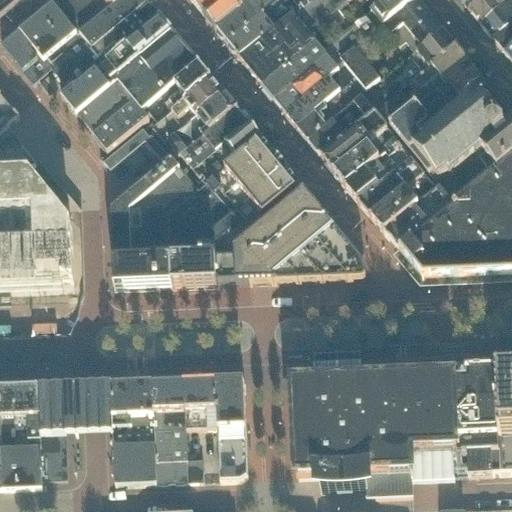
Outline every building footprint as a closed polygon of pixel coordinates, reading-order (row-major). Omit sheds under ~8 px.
[(25,4),(29,0),(0,0),(0,24),(1,24),(14,12),(14,11),(24,3),(25,4)] [(66,0),(55,10),(81,40),(129,0),(66,0)] [(94,55),(123,31),(150,9),(142,0),(129,0),(81,40),(91,51),(94,55)] [(188,0),(205,20),(228,0),(188,0)] [(217,34),(258,0),(228,0),(205,20),(217,34)] [(287,8),(296,0),(258,0),(217,34),(229,49),(268,16),(283,4),(287,8)] [(312,38),(314,36),(342,13),(358,0),(303,0),(292,10),(297,16),(295,18),(312,38)] [(337,69),(340,67),(356,53),(385,30),(419,3),(416,0),(393,0),(326,55),(330,60),(337,69)] [(373,0),(379,7),(387,0),(358,0),(342,13),(349,20),(373,0)] [(485,0),(459,0),(469,13),(485,0)] [(482,28),(505,10),(511,3),(511,0),(485,0),(469,13),(482,28)] [(416,57),(444,34),(419,3),(385,30),(402,51),(407,46),(416,57)] [(494,43),(511,28),(511,3),(505,10),(482,28),(494,43)] [(295,18),(287,8),(283,4),(268,16),(229,49),(240,63),(272,37),(279,30),(295,18)] [(162,22),(161,22),(150,9),(123,31),(94,55),(106,69),(108,67),(162,23),(162,22)] [(81,40),(55,10),(39,23),(70,61),(53,75),(58,80),(58,81),(65,90),(66,89),(70,86),(75,92),(77,94),(92,83),(105,72),(106,71),(105,70),(106,69),(94,55),(91,51),(81,40)] [(264,92),(312,52),(319,47),(312,38),(295,18),(279,30),(272,37),(240,63),(264,92)] [(53,75),(70,61),(39,23),(22,37),(43,62),(53,75)] [(117,83),(119,81),(173,37),(174,36),(162,23),(108,67),(106,69),(117,83)] [(511,28),(494,43),(507,58),(511,53),(511,28)] [(432,71),(457,50),(444,34),(416,57),(389,79),(396,86),(425,63),(432,71)] [(53,75),(43,62),(22,37),(7,49),(5,51),(4,52),(35,90),(53,75)] [(147,114),(201,69),(188,54),(185,51),(173,37),(119,81),(117,83),(120,87),(121,88),(129,98),(131,100),(136,107),(144,116),(147,114)] [(330,60),(326,55),(319,47),(312,52),(264,92),(275,105),(330,60)] [(457,51),(458,50),(458,49),(457,50),(432,71),(415,84),(421,92),(439,78),(445,85),(470,65),(470,64),(469,65),(457,51)] [(382,85),(361,59),(356,53),(340,67),(337,69),(341,74),(350,85),(356,80),(368,96),(375,90),(382,85)] [(341,74),(337,69),(330,60),(275,105),(287,119),(341,74)] [(391,130),(435,184),(449,173),(453,179),(455,177),(453,175),(476,156),(475,155),(507,128),(503,123),(504,121),(503,119),(501,120),(500,120),(494,113),(494,112),(494,111),(493,111),(492,111),(486,103),(487,102),(486,99),(484,101),(479,94),(488,87),(470,66),(471,65),(470,65),(445,85),(435,93),(438,97),(441,94),(445,98),(454,90),(462,99),(434,123),(429,123),(417,109),(406,117),(391,130)] [(80,122),(118,90),(117,90),(120,87),(117,83),(106,69),(105,70),(106,71),(105,72),(92,83),(77,94),(75,92),(63,101),(80,122)] [(160,129),(213,85),(201,69),(147,114),(153,121),(160,129)] [(298,133),(330,106),(335,102),(339,99),(352,88),(350,85),(341,74),(287,119),(298,133)] [(50,99),(62,89),(53,79),(42,88),(50,99)] [(190,130),(226,99),(213,85),(160,129),(155,133),(168,149),(171,146),(177,140),(190,130)] [(129,98),(121,88),(120,87),(117,90),(118,90),(80,122),(95,141),(136,107),(131,100),(129,98)] [(309,146),(338,122),(343,119),(364,101),(352,88),(339,99),(335,102),(330,106),(298,133),(309,146)] [(368,96),(365,98),(367,100),(379,114),(388,106),(375,90),(368,96)] [(180,164),(183,162),(183,161),(239,115),(238,115),(226,99),(190,130),(177,140),(171,146),(178,155),(175,157),(180,164)] [(321,160),(346,139),(375,115),(364,101),(343,119),(338,122),(309,146),(321,160)] [(388,106),(379,114),(391,130),(406,117),(393,102),(388,106)] [(0,116),(10,128),(22,119),(11,106),(0,115),(0,116)] [(150,123),(144,116),(136,107),(95,141),(109,157),(150,123)] [(251,130),(239,115),(183,161),(183,162),(195,176),(213,161),(251,130)] [(335,178),(364,153),(389,133),(376,118),(323,163),(335,178)] [(475,155),(476,156),(482,151),(488,157),(481,163),(492,176),(511,160),(511,124),(507,128),(475,155)] [(208,191),(263,144),(257,137),(251,130),(213,161),(195,176),(208,191)] [(145,133),(137,140),(143,148),(147,145),(146,145),(151,141),(145,133)] [(137,140),(129,147),(135,155),(143,148),(137,140)] [(151,141),(146,145),(147,145),(155,155),(161,149),(153,140),(151,141)] [(346,191),(347,192),(400,148),(394,140),(370,160),(364,153),(335,178),(336,178),(347,191),(346,191)] [(303,192),(263,144),(208,191),(232,221),(217,233),(218,259),(303,192)] [(129,147),(121,153),(128,161),(135,155),(129,147)] [(366,177),(347,192),(348,193),(353,196),(357,201),(359,206),(360,207),(360,208),(389,183),(397,177),(413,164),(400,148),(366,177)] [(161,149),(155,155),(163,164),(169,159),(161,149)] [(121,153),(113,159),(120,167),(128,161),(121,153)] [(113,159),(105,166),(112,174),(120,167),(113,159)] [(511,160),(492,176),(492,177),(456,206),(458,208),(440,223),(403,255),(414,268),(442,280),(491,278),(488,208),(511,207),(511,160)] [(373,223),(425,179),(413,164),(389,183),(360,208),(373,223)] [(201,197),(184,177),(173,165),(159,177),(132,199),(113,214),(116,295),(159,293),(159,292),(159,288),(172,287),(172,292),(173,292),(171,223),(201,197)] [(0,179),(0,299),(76,296),(73,229),(31,178),(0,179)] [(425,179),(373,223),(386,238),(425,206),(438,195),(425,179)] [(217,233),(232,221),(208,191),(201,197),(171,223),(173,292),(174,292),(217,290),(217,291),(219,291),(218,288),(218,287),(218,284),(218,259),(217,233)] [(318,212),(303,192),(218,259),(218,284),(218,287),(218,288),(219,291),(236,290),(249,289),(260,289),(351,285),(353,285),(354,285),(356,285),(357,284),(359,284),(360,283),(361,282),(362,281),(363,280),(364,280),(364,279),(364,278),(365,277),(365,275),(366,274),(366,272),(365,270),(363,265),(360,262),(331,227),(327,222),(322,215),(320,213),(320,214),(318,212)] [(403,255),(440,223),(425,206),(386,238),(401,255),(401,254),(402,256),(403,255)] [(511,207),(488,208),(491,278),(511,277),(511,207)] [(316,391),(295,392),(299,483),(323,482),(324,496),(368,495),(368,503),(414,501),(413,473),(454,471),(454,459),(458,459),(458,457),(455,387),(455,385),(367,389),(366,364),(315,366),(316,391)] [(499,375),(498,375),(501,456),(502,479),(503,479),(511,478),(511,374),(499,375)] [(460,387),(455,387),(458,457),(469,456),(470,480),(494,479),(493,456),(501,456),(498,375),(464,377),(464,379),(459,379),(460,387)] [(220,434),(218,387),(218,386),(186,388),(187,435),(220,434)] [(249,481),(247,430),(246,386),(218,387),(220,434),(222,486),(243,485),(249,481)] [(158,489),(190,487),(189,476),(189,465),(187,435),(186,388),(154,389),(158,489)] [(117,490),(158,489),(154,389),(153,389),(153,391),(149,391),(149,389),(127,390),(123,393),(115,393),(115,390),(113,390),(115,438),(117,476),(117,490)] [(98,439),(115,438),(113,390),(97,391),(53,393),(51,395),(44,396),(44,394),(41,394),(44,486),(69,484),(67,440),(98,439)] [(44,494),(44,486),(41,394),(39,394),(39,395),(1,396),(4,495),(44,494)] [(189,476),(205,476),(204,464),(189,465),(189,476)] [(190,487),(205,487),(205,476),(189,476),(190,487)]
